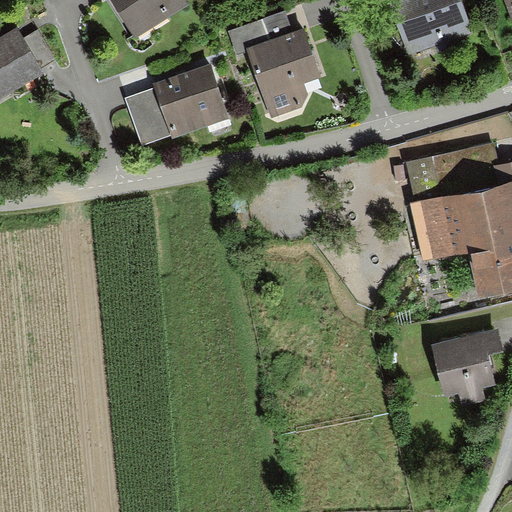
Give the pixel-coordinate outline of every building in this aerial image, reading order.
[(117,0),(133,25),(173,0),(117,0)] [(390,0),(404,44),(468,24),(460,0),(390,0)] [(511,0),(502,0),(507,13),(511,11),(511,0)] [(281,4),(223,24),(233,47),(245,43),(265,114),(298,104),(306,87),(302,74),(316,69),(298,18),(288,21),(281,4)] [(15,19),(0,26),(0,89),(41,67),(15,19)] [(49,64),(60,58),(41,24),(30,30),(49,64)] [(122,89),(139,138),(226,108),(210,59),(122,89)] [(511,170),(412,192),(421,236),(440,232),(444,251),(466,246),(474,281),(511,272),(511,170)] [(494,320),(429,334),(441,386),(455,383),(458,398),(483,393),(479,378),(493,375),(486,341),(498,339),(494,320)]
